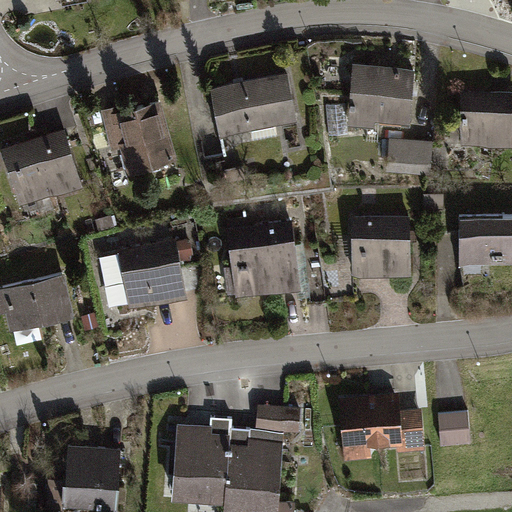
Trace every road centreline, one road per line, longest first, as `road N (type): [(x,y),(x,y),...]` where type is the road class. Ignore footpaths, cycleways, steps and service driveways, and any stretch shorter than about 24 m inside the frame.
road 1 (residential): [(511,326),(225,356),(114,375),(0,408)]
road 2 (residential): [(13,87),(297,13),(378,11),(511,39)]
